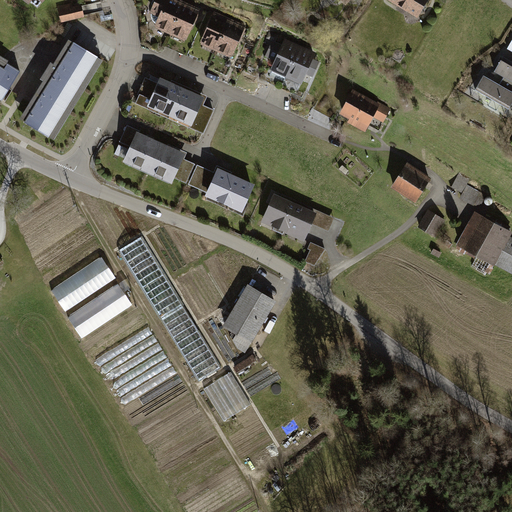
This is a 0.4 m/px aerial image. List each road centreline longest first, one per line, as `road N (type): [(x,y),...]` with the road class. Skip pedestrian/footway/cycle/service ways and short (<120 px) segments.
road 1 (tertiary): [(73,182),(288,271),(511,430)]
road 2 (track): [(266,511),(73,182)]
road 3 (residential): [(73,182),(132,51),(121,0)]
